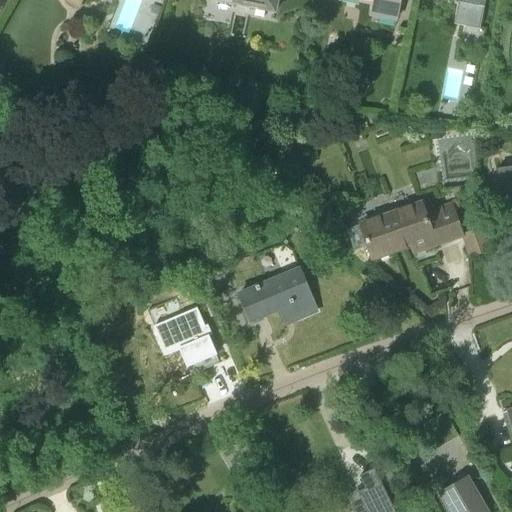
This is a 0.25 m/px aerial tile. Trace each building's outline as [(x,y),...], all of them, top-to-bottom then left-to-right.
[(214,0),(276,13),(278,0),(214,0)] [(351,0),(372,5),(370,18),(395,23),(400,0),(351,0)] [(480,29),(485,0),(449,0),(459,2),(454,24),(480,29)] [(449,64),(446,100),(459,101),(463,65),(449,64)] [(234,175),(247,169),(237,150),(225,155),(234,175)] [(511,167),(497,170),(501,196),(511,194),(511,167)] [(426,211),(422,201),(359,223),(373,259),(424,242),(427,248),(462,236),(451,202),(426,211)] [(317,312),(297,267),(237,292),(250,322),(291,305),(297,319),(317,312)] [(217,358),(196,310),(155,327),(167,355),(180,349),(192,376),(208,369),(205,363),(217,358)] [(394,511),(374,469),(359,477),(366,489),(359,492),(357,489),(356,490),(354,493),(352,497),(351,502),(351,505),(352,506),(353,511),(394,511)] [(489,511),(468,476),(438,493),(448,511),(489,511)]
